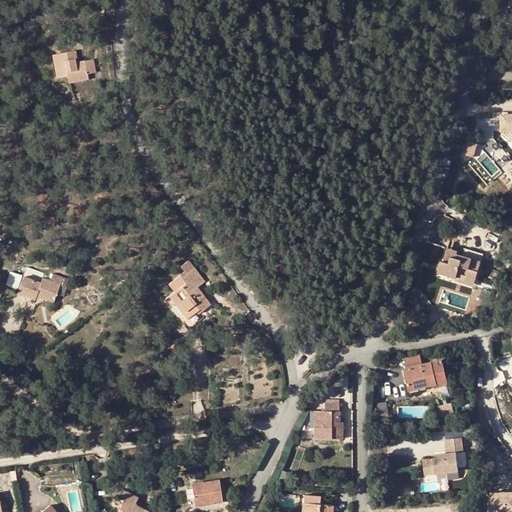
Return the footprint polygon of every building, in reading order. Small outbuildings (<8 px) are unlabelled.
[(93,59),(79,62),(76,63),(74,51),(53,55),(57,78),(68,76),(69,83),(89,79),(88,74),(95,73),(93,59)] [(511,114),(501,115),(501,131),(511,131),(511,114)] [(456,252),(447,248),(442,262),(440,262),(437,272),(455,278),(456,275),(474,281),(482,256),(463,249),(461,256),(455,254),(456,252)] [(189,261),(182,267),(185,271),(168,284),(174,292),(165,300),(189,330),(205,317),(201,312),(211,304),(198,287),(205,281),(189,261)] [(41,283),(24,277),(18,294),(35,300),(36,297),(53,303),(62,277),(53,274),(50,281),(43,278),(41,283)] [(471,288),(474,281),(456,275),(455,278),(454,282),(471,288)] [(69,280),(62,277),(60,284),(67,287),(69,280)] [(359,319),(353,325),(357,330),(363,324),(359,319)] [(436,385),(437,387),(438,389),(448,386),(442,360),(405,369),(410,390),(419,388),(420,389),(436,385)] [(419,388),(410,390),(411,394),(437,387),(436,385),(420,389),(419,388)] [(439,405),(441,416),(454,414),(452,402),(439,405)] [(386,403),(376,404),(380,426),(389,425),(386,403)] [(339,428),(339,423),(339,411),(339,405),(326,405),(326,411),(321,411),(321,428),(315,428),(315,440),(341,439),(341,428),(339,428)] [(400,407),(400,416),(429,416),(429,406),(400,407)] [(463,423),(464,430),(473,429),(470,410),(463,411),(464,422),(463,423)] [(424,476),(458,471),(455,453),(461,452),(459,438),(442,440),(444,455),(431,456),(432,460),(422,461),(424,476)] [(219,481),(192,485),(193,493),(187,494),(189,509),(195,508),(195,506),(222,501),(219,481)] [(511,511),(511,489),(487,490),(487,511),(511,511)] [(138,497),(123,490),(119,497),(125,500),(118,511),(147,511),(134,505),(138,497)] [(331,511),(332,505),(319,504),(320,497),(304,496),(302,511),(331,511)]
